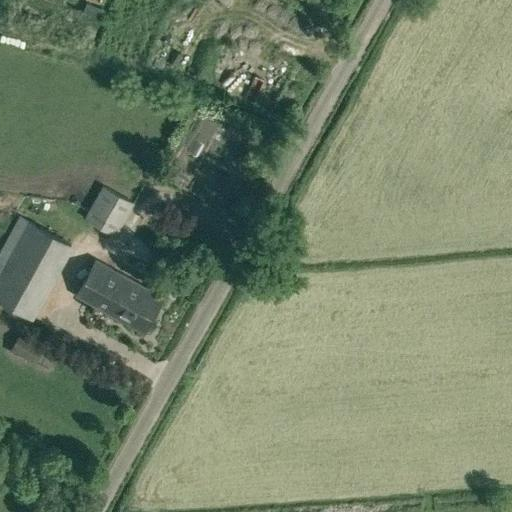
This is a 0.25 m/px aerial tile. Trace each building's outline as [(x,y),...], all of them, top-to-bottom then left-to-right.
[(83,11),(101,19),(105,9),(87,2),(83,11)] [(116,234),(133,202),(102,184),(85,217),(116,234)] [(0,249),(0,298),(33,318),(74,244),(20,213),(0,249)] [(95,260),(76,294),(144,332),(163,297),(95,260)] [(35,363),(45,345),(20,331),(10,350),(35,363)]
